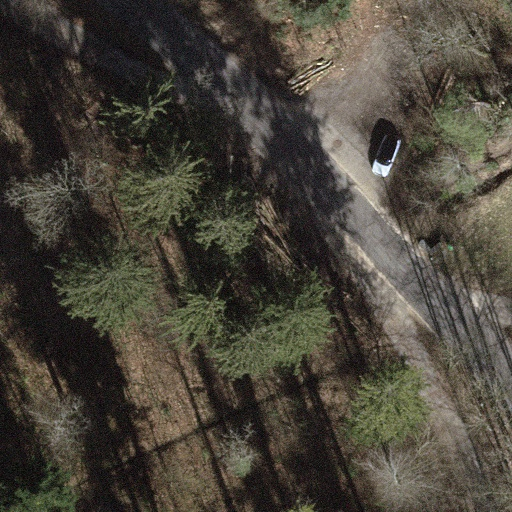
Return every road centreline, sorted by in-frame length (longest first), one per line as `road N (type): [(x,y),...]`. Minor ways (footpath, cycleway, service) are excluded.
road 1 (unclassified): [(129,0),(222,81),(511,388)]
road 2 (track): [(488,511),(478,463),(391,316),(415,281),(511,311)]
road 3 (track): [(1,0),(121,65),(171,80),(222,81)]
